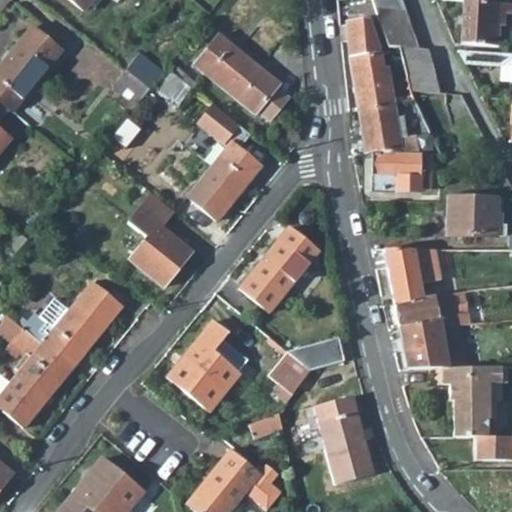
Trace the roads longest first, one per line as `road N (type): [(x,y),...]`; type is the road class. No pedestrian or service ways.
road 1 (residential): [(17,511),(293,175),(334,157)]
road 2 (residential): [(454,511),(414,467),(386,406),(334,157)]
road 3 (residential): [(427,0),(444,50),(511,169)]
road 4 (residential): [(334,157),(319,0)]
